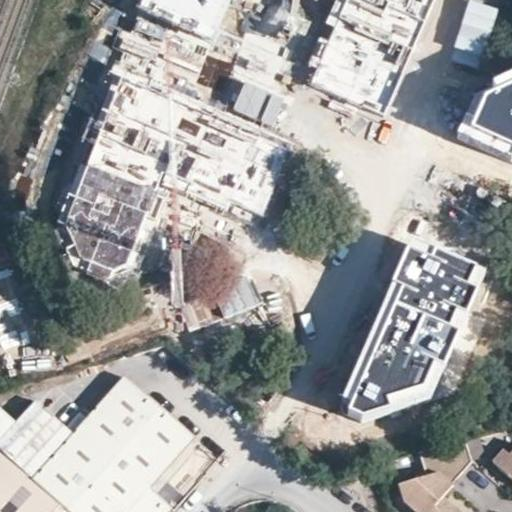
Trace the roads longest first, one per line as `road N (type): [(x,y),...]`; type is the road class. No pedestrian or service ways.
road 1 (residential): [(486,0),(323,347),(250,459)]
road 2 (unknown): [(250,459),(153,371)]
